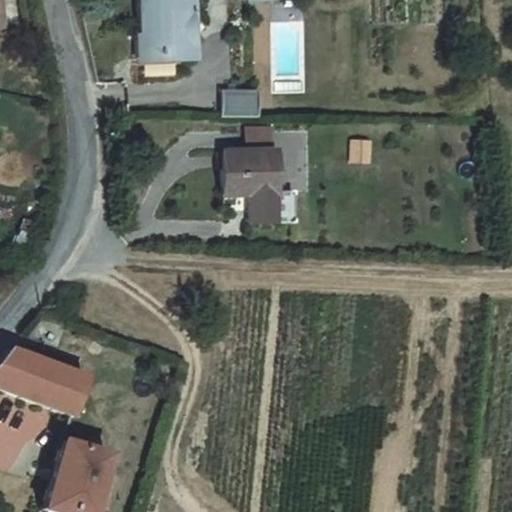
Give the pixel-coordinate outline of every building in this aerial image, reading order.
[(135,29),(136,52),(187,50),(186,29),(190,29),(198,19),(187,10),(186,4),(191,0),(136,0),(139,28),(135,29)] [(215,87),(215,113),(252,113),(252,86),(215,87)] [(242,122),(241,146),(269,146),(269,122),(242,122)] [(219,145),(218,195),(243,196),(242,224),(268,224),(269,193),(270,146),(269,146),(241,146),(219,145)] [(114,163),(113,177),(127,176),(127,163),(114,163)] [(289,194),(269,193),(268,224),(288,224),(289,194)] [(82,374),(8,344),(0,352),(0,384),(67,412),(82,374)] [(60,438),(40,506),(63,511),(84,511),(103,449),(60,438)]
